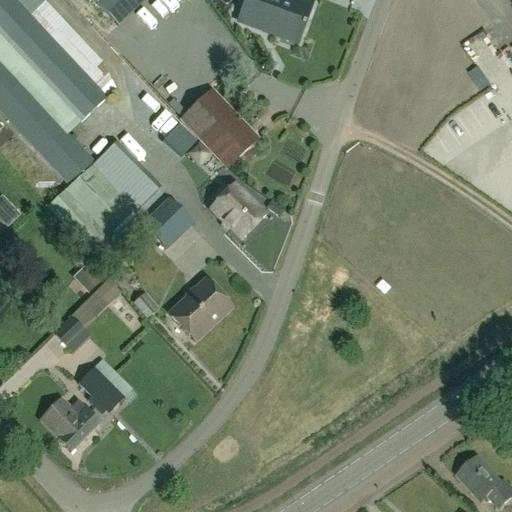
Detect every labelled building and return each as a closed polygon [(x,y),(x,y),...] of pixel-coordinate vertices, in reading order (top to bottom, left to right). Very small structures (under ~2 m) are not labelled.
[(13,0),(0,0),(0,40),(79,126),(107,100),(29,17),(13,0)] [(90,0),(116,27),(145,0),(90,0)] [(293,0),(292,4),(282,0),(244,0),(237,23),(297,45),(311,5),(297,0),(293,0)] [(95,163),(69,135),(66,139),(0,68),(0,115),(68,188),(95,163)] [(181,120),(179,122),(198,144),(227,174),(260,141),(212,91),(187,114),(181,120)] [(173,100),(167,106),(181,120),(187,114),(173,100)] [(107,240),(159,188),(118,145),(47,209),(98,266),(116,248),(107,240)] [(234,186),(209,212),(241,242),(265,217),(234,186)] [(166,253),(193,225),(167,199),(140,228),(166,253)] [(19,217),(10,207),(0,216),(0,222),(6,229),(19,217)] [(120,272),(78,301),(90,316),(131,287),(120,272)] [(193,344),(230,309),(205,282),(168,317),(193,344)] [(153,287),(144,292),(153,307),(161,302),(153,287)] [(145,299),(135,307),(145,320),(155,311),(145,299)] [(70,319),(54,336),(68,349),(84,332),(70,319)] [(101,362),(94,370),(77,387),(90,400),(86,404),(102,418),(105,414),(108,417),(124,400),(132,392),(101,362)] [(39,423),(70,454),(99,425),(77,403),(71,410),(61,400),(39,423)] [(477,460),(457,478),(481,504),(487,498),(499,511),(511,498),(511,491),(503,482),(500,485),(477,460)]
